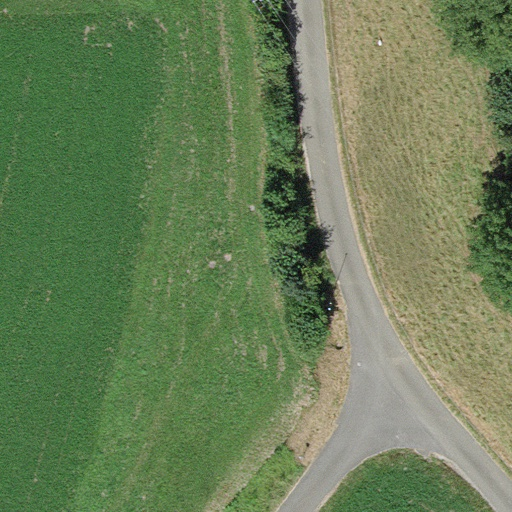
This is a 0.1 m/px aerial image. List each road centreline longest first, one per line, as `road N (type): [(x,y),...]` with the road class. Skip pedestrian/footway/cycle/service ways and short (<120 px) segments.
road 1 (unclassified): [(510,511),(390,392),(332,207),(307,55)]
road 2 (track): [(293,511),(390,392)]
